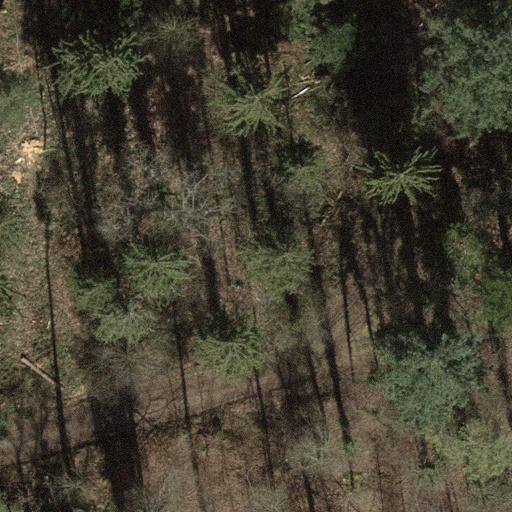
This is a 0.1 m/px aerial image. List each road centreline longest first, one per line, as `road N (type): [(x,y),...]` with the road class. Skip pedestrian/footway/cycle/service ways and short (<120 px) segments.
road 1 (track): [(511,304),(0,441)]
road 2 (track): [(362,0),(387,15),(424,80),(405,241),(348,350)]
road 3 (track): [(387,15),(511,95)]
